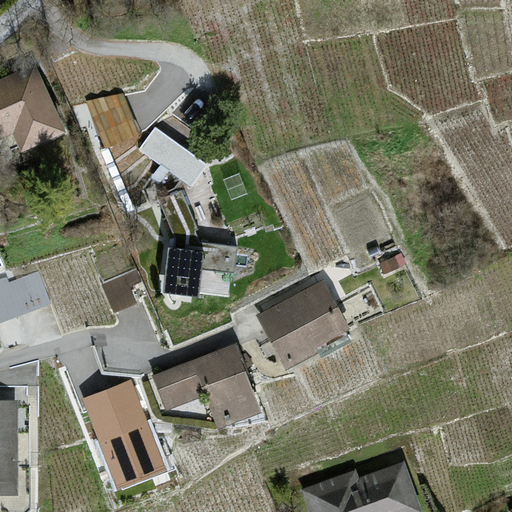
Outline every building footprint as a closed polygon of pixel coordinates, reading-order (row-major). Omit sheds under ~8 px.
[(34,65),(0,80),(0,142),(14,136),(23,156),(66,137),(34,65)] [(125,86),(88,96),(100,143),(137,134),(125,86)] [(154,131),(139,152),(187,187),(202,167),(154,131)] [(167,250),(163,292),(199,296),(202,271),(233,274),(235,247),(197,244),(180,188),(151,197),(167,250)] [(19,306),(49,297),(40,267),(10,276),(19,306)] [(120,280),(102,288),(112,312),(130,305),(120,280)] [(323,282),(260,317),(289,367),(351,333),(323,282)] [(236,343),(152,377),(165,409),(207,392),(222,429),(264,412),(236,343)] [(161,469),(129,384),(86,400),(118,485),(161,469)] [(20,404),(0,403),(0,495),(18,495),(20,404)] [(351,470),(296,489),(303,511),(420,511),(403,461),(354,478),(351,470)]
